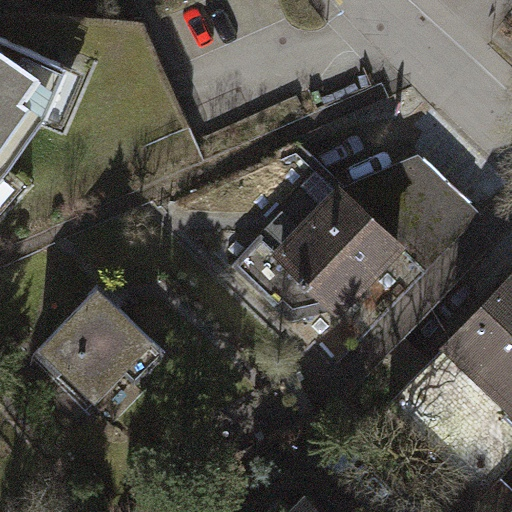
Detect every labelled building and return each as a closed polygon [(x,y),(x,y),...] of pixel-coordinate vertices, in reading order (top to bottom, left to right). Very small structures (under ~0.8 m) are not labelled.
[(0,174),(19,153),(52,101),(46,90),(63,57),(0,33),(0,174)] [(255,228),(231,265),(287,316),(336,304),(398,247),(347,202),(255,228)] [(511,274),(386,404),(450,466),(470,446),(498,473),(511,459),(511,274)] [(60,366),(92,397),(119,369),(131,381),(160,351),(96,286),(30,351),(52,374),(60,366)] [(279,377),(210,415),(233,457),(303,419),(279,377)] [(314,511),(301,499),(289,511),(280,511),(273,505),(266,511),(314,511)]
